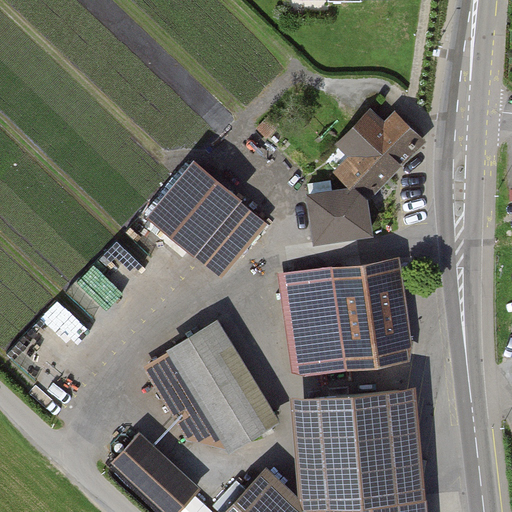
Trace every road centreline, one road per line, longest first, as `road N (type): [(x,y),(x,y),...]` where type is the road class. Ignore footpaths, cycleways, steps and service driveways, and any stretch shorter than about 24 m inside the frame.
road 1 (secondary): [(464,111),(459,264),(485,511)]
road 2 (unclassified): [(0,391),(129,511)]
